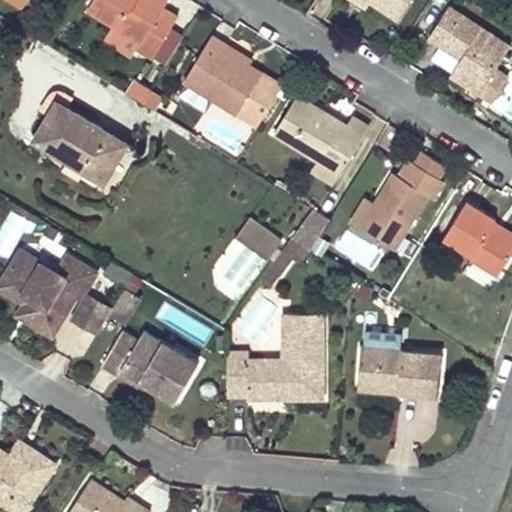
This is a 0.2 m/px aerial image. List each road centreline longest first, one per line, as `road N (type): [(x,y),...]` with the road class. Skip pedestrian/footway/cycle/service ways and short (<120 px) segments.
road 1 (residential): [(489,484),(185,460),(0,354)]
road 2 (residential): [(246,0),(511,161)]
